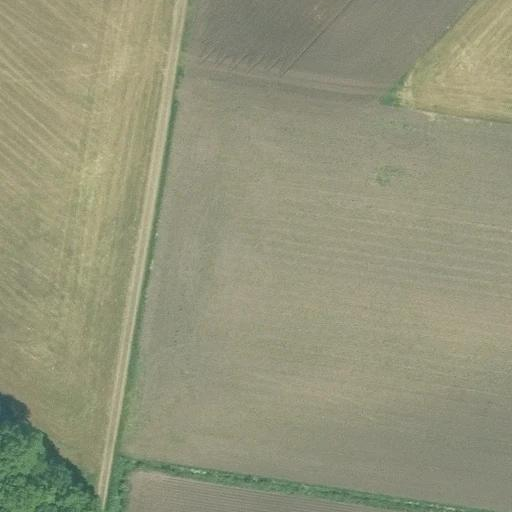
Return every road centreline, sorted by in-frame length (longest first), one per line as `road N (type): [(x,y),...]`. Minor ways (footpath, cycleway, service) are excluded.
road 1 (track): [(100,511),(185,0)]
road 2 (track): [(103,496),(82,492),(0,430)]
